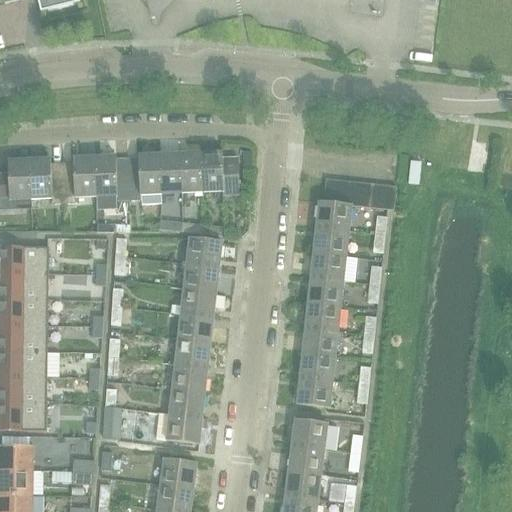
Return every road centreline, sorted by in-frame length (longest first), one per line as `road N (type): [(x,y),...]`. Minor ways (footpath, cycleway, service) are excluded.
road 1 (residential): [(234,511),(273,161)]
road 2 (residential): [(280,80),(113,70),(0,86)]
road 3 (residential): [(0,146),(161,128),(275,136)]
road 4 (residential): [(511,99),(280,80)]
road 5 (residential): [(273,161),(393,172)]
